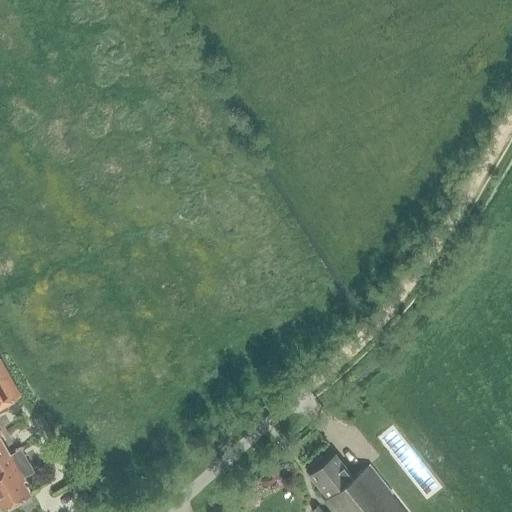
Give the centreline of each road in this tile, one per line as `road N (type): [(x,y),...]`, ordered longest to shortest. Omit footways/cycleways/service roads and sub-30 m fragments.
road 1 (track): [(300,394),(402,293),(511,118)]
road 2 (unclassified): [(300,394),(161,511)]
